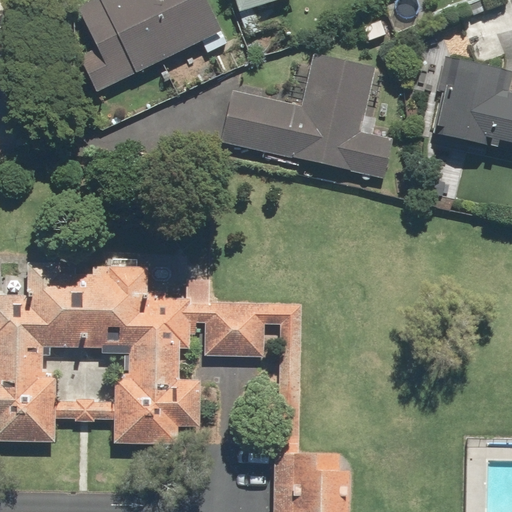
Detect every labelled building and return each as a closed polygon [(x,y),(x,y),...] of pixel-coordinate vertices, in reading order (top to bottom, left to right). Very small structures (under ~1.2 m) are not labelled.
[(90,0),(79,6),(118,83),(223,31),(207,0),(90,0)] [(234,89),(221,141),(386,180),(395,139),(362,131),(377,66),(315,51),(302,105),(234,89)] [(445,125),(443,133),(511,148),(511,90),(510,90),(511,79),(511,68),(446,54),(438,89),(446,91),(439,123),(445,125)] [(0,123),(13,124),(14,63),(0,62),(0,123)] [(0,440),(54,442),(55,418),(116,420),(115,445),(175,447),(176,424),(197,425),(199,379),(180,378),(181,348),(189,348),(190,319),(207,319),(206,354),(261,356),(263,304),(207,302),(208,280),(184,279),(184,297),(147,295),(148,269),(28,265),(27,294),(0,293),(0,440)] [(274,450),(273,511),(352,511),(353,451),(274,450)]
